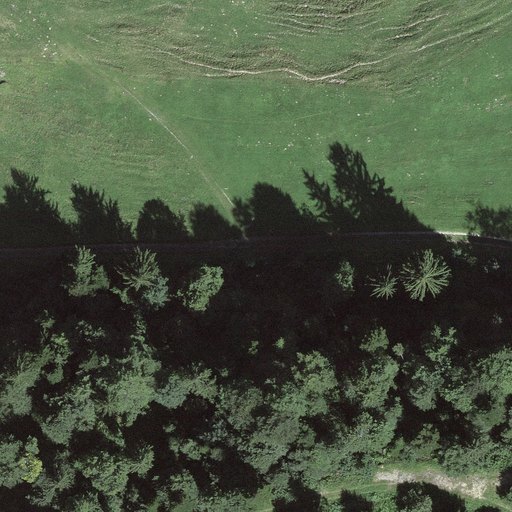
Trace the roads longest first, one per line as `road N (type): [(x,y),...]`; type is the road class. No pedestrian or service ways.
road 1 (track): [(511,244),(437,236),(0,251)]
road 2 (track): [(251,243),(146,124),(0,15)]
road 3 (track): [(236,511),(395,479),(511,477)]
